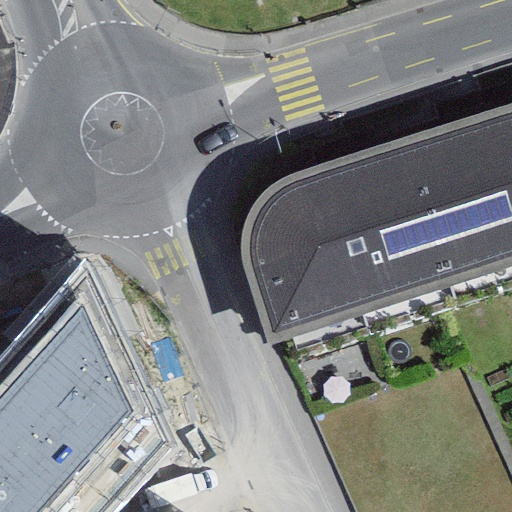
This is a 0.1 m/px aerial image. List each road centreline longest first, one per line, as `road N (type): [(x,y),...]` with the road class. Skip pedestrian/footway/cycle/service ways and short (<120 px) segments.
road 1 (tertiary): [(200,144),(298,84),(511,17)]
road 2 (residential): [(300,511),(158,205)]
road 3 (tertiary): [(200,144),(198,119),(174,78),(130,59),(82,70)]
road 4 (tertiary): [(82,70),(50,107),(47,156),(57,178)]
